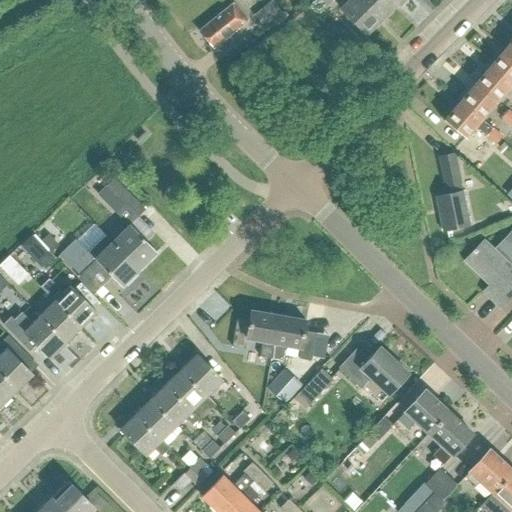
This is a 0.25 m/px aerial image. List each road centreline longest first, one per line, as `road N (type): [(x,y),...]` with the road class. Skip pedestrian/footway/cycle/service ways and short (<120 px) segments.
road 1 (residential): [(57,420),(295,184)]
road 2 (tertiary): [(511,395),(295,184)]
road 3 (residential): [(295,184),(477,0)]
road 4 (tertiary): [(295,184),(201,92),(129,0)]
road 5 (residential): [(147,511),(57,420)]
